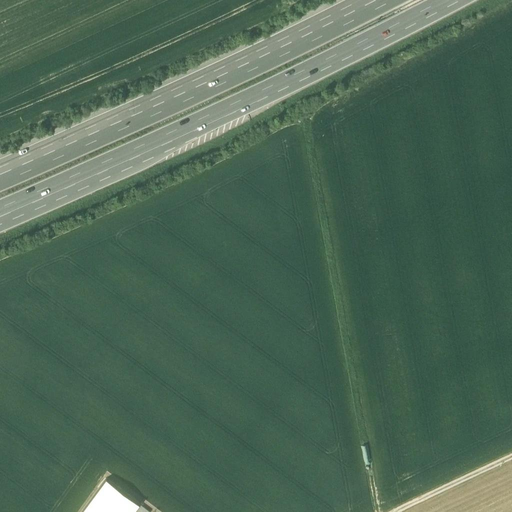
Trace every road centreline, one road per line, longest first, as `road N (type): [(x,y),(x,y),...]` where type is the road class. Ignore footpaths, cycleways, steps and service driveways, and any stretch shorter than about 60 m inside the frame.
road 1 (motorway): [(0,211),(273,90),(440,0)]
road 2 (motorway): [(383,0),(140,120),(0,178)]
road 3 (track): [(391,511),(511,457)]
